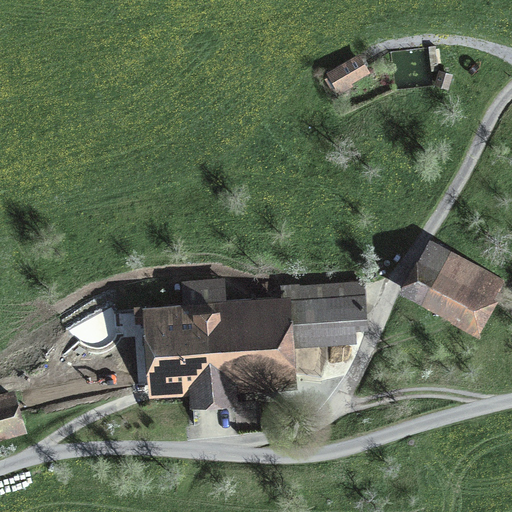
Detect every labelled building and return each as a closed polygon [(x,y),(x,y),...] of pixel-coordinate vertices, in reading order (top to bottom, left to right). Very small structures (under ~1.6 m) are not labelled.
[(327,75),(338,92),(369,73),(358,55),(327,75)] [(451,76),(441,74),(438,88),(448,90),(451,76)] [(508,284),(435,245),(406,298),(479,337),(508,284)] [(148,310),(153,400),(198,398),(198,411),(248,409),(247,395),(305,392),(303,355),(366,352),(365,322),(363,287),(287,291),(288,304),(148,310)] [(0,437),(21,432),(12,395),(0,397),(0,437)]
